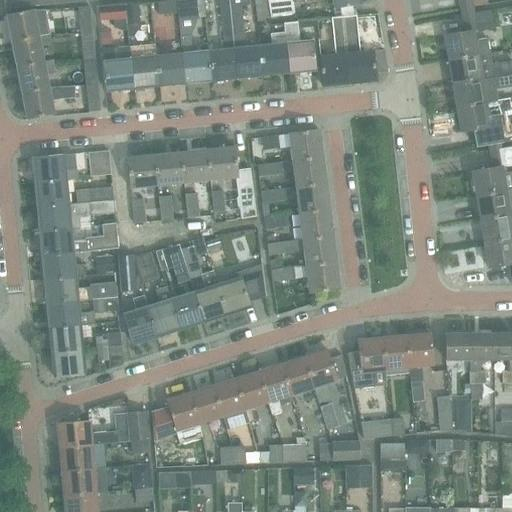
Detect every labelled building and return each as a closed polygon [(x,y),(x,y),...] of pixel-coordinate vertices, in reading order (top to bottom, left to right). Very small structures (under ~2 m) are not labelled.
[(196,0),(186,0),(177,1),(178,14),(179,20),(198,18),(196,0)] [(211,82),(237,79),(229,0),(218,0),(224,50),(208,52),(211,82)] [(263,77),(260,47),(246,48),(241,7),(250,6),(249,0),(229,0),(237,79),(263,77)] [(254,0),(257,21),(265,20),(262,0),(254,0)] [(343,18),(353,17),(353,16),(352,6),(360,4),(358,0),(262,0),(265,20),(269,19),(268,16),(270,16),(270,18),(293,14),(291,1),(297,0),(331,0),(333,8),(342,6),(343,18)] [(457,0),(460,12),(472,11),(471,7),(483,6),(481,0),(457,0)] [(159,16),(178,14),(177,1),(157,3),(159,16)] [(138,5),(125,6),(126,19),(127,26),(140,25),(138,5)] [(125,6),(98,8),(99,21),(126,19),(125,6)] [(80,34),(92,33),(90,7),(77,8),(80,34)] [(31,9),(10,14),(6,15),(11,41),(37,36),(48,34),(46,22),(44,22),(41,11),(32,12),(31,9)] [(448,60),(489,54),(487,39),(473,41),(472,31),(494,28),(491,11),(472,14),(472,11),(460,12),(463,32),(444,35),(448,60)] [(343,18),(349,84),(375,81),(375,74),(388,73),(385,50),(358,53),(355,16),(353,16),(353,17),(343,18)] [(349,84),(343,18),(331,19),(334,55),(319,57),(322,87),(349,84)] [(284,33),(289,74),(315,72),(312,42),(299,43),(297,22),(283,24),(284,33)] [(92,33),(80,34),(82,60),(95,59),(92,33)] [(263,77),(289,74),(284,33),(270,35),(272,46),(260,47),(263,77)] [(16,67),(42,62),(37,36),(11,41),(16,67)] [(182,55),(185,84),(211,82),(208,52),(193,53),(190,36),(180,37),(182,54),(182,55)] [(129,47),(133,89),(159,87),(156,57),(155,45),(129,47)] [(103,52),(104,62),(103,62),(106,92),(133,89),(129,47),(117,48),(117,51),(103,52)] [(448,60),(452,83),(503,75),(501,64),(491,65),(489,54),(448,60)] [(185,84),(182,55),(156,57),(159,87),(185,84)] [(95,59),(82,60),(85,86),(97,84),(95,59)] [(53,61),(42,63),(42,62),(16,67),(22,92),(47,87),(45,75),(56,73),(53,61)] [(452,83),(456,108),(498,101),(496,88),(511,85),(511,73),(503,75),(452,83)] [(86,93),(88,113),(100,111),(97,84),(85,86),(86,93)] [(52,114),(47,87),(22,92),(27,119),(52,114)] [(498,101),(456,108),(460,132),(472,130),(474,147),(511,141),(511,129),(507,100),(498,101)] [(288,136),(292,162),(321,158),(318,132),(288,136)] [(253,140),(254,152),(278,149),(276,137),(253,140)] [(475,197),(511,190),(511,171),(501,173),(500,167),(511,165),(511,157),(510,148),(502,149),(501,146),(487,149),(491,168),(471,171),(475,197)] [(241,219),(256,217),(250,169),(236,171),(234,148),(207,151),(209,181),(235,179),(238,198),(237,199),(238,208),(240,209),(241,219)] [(90,176),(111,174),(109,151),(88,153),(90,176)] [(183,183),(209,181),(207,151),(180,153),(183,183)] [(157,186),(183,183),(180,153),(154,156),(157,186)] [(76,169),(64,170),(63,156),(33,158),(35,183),(65,181),(78,180),(76,169)] [(127,158),(129,178),(130,188),(157,186),(154,156),(127,158)] [(295,188),(324,184),(321,158),(292,162),(295,188)] [(258,178),(282,175),(281,163),(257,166),(258,178)] [(68,205),(65,181),(35,183),(37,208),(68,205)] [(328,210),(324,184),(295,188),(298,214),(328,210)] [(76,191),(77,204),(113,201),(112,188),(76,191)] [(262,204),(286,202),(285,189),(260,192),(262,204)] [(479,221),(511,215),(511,190),(475,197),(479,221)] [(211,192),(213,217),(226,215),(223,191),(211,192)] [(184,195),(187,219),(200,217),(197,194),(184,195)] [(173,221),(170,196),(158,198),(159,201),(158,201),(160,222),(173,221)] [(131,200),(134,225),(145,224),(144,203),(143,199),(131,200)] [(87,218),(87,216),(115,214),(113,201),(77,204),(68,205),(37,208),(39,232),(70,229),(80,229),(79,218),(87,218)] [(261,218),(282,216),(281,204),(260,205),(261,218)] [(331,236),(328,210),(298,214),(301,240),(331,236)] [(265,231),(289,228),(288,215),(264,218),(265,231)] [(511,215),(479,221),(483,244),(511,240),(509,229),(511,228),(511,215)] [(71,242),(70,229),(39,232),(42,256),(72,254),(118,249),(115,225),(101,226),(102,237),(85,238),(85,241),(71,242)] [(251,234),(243,236),(245,248),(253,247),(251,234)] [(335,263),(331,236),(301,240),(302,241),(276,244),(276,243),(267,244),(268,256),(303,252),(305,266),(279,270),(278,261),(269,262),(270,272),(335,263)] [(218,239),(205,243),(208,251),(221,247),(218,239)] [(511,284),(511,239),(511,240),(483,244),(487,269),(507,266),(510,285),(511,284)] [(193,247),(181,250),(186,266),(198,262),(195,251),(193,247)] [(186,266),(181,250),(168,254),(177,284),(191,280),(186,266)] [(133,256),(131,256),(140,285),(141,284),(157,280),(149,253),(133,258),(133,256)] [(74,266),(72,254),(42,256),(44,280),(75,277),(85,276),(84,266),(74,266)] [(232,255),(220,259),(223,270),(236,266),(232,255)] [(119,257),(121,292),(136,292),(142,289),(141,284),(140,285),(131,256),(119,257)] [(308,294),(338,290),(335,263),(270,272),(271,283),(306,279),(308,294)] [(228,282),(217,285),(227,314),(249,307),(247,303),(265,298),(262,273),(261,267),(227,278),(228,282)] [(204,289),(195,293),(204,321),(227,314),(217,285),(213,271),(202,275),(200,276),(200,277),(204,289)] [(75,277),(44,280),(46,304),(77,301),(92,300),(117,298),(116,285),(104,286),(90,287),(90,288),(76,289),(75,277)] [(157,336),(180,329),(171,300),(167,287),(156,290),(160,304),(148,308),(157,336)] [(180,329),(204,321),(195,293),(171,300),(180,329)] [(132,344),(157,336),(148,308),(147,308),(144,296),(132,300),(132,297),(124,298),(126,314),(123,315),(132,344)] [(92,300),(93,312),(93,314),(118,312),(117,298),(92,300)] [(94,325),(93,314),(93,312),(78,314),(77,301),(46,304),(48,328),(80,326),(94,325)] [(82,350),(80,326),(48,328),(51,353),(82,350)] [(94,335),(96,349),(120,346),(119,333),(94,335)] [(511,333),(493,334),(494,360),(507,360),(507,372),(499,372),(499,384),(511,383),(511,333)] [(430,334),(405,336),(408,368),(409,383),(421,382),(420,367),(433,366),(430,334)] [(461,361),(469,361),(469,334),(444,334),(445,361),(461,361)] [(480,373),(480,361),(494,360),(493,334),(469,334),(469,361),(469,384),(486,384),(486,373),(480,373)] [(405,336),(381,338),(384,370),(408,368),(405,336)] [(352,389),(362,388),(373,387),(371,372),(384,370),(381,338),(356,341),(359,369),(351,369),(352,389)] [(109,368),(122,364),(120,346),(96,349),(98,362),(109,362),(109,368)] [(84,374),(82,350),(51,353),(53,377),(84,374)] [(313,389),(318,404),(331,400),(326,385),(347,378),(340,354),(328,357),(326,350),(304,357),(313,389)] [(313,389),(304,357),(280,364),(290,396),(313,389)] [(280,406),(292,402),(290,396),(280,364),(257,371),(267,403),(272,416),(282,413),(280,406)] [(235,378),(244,410),(249,423),(259,420),(255,407),(267,403),(257,371),(235,378)] [(223,416),(244,410),(235,378),(213,385),(223,416)] [(213,385),(189,392),(198,424),(223,416),(213,385)] [(166,408),(169,419),(173,432),(198,424),(189,392),(163,400),(166,408)] [(437,398),(440,432),(451,431),(448,397),(437,398)] [(166,408),(153,412),(155,440),(174,434),(173,432),(169,419),(166,408)] [(122,412),(124,429),(86,432),(85,420),(56,422),(58,448),(90,445),(129,442),(145,440),(143,411),(122,412)] [(469,416),(456,416),(457,431),(470,431),(469,416)] [(402,419),(388,420),(390,437),(404,436),(402,419)] [(388,420),(361,423),(363,440),(390,437),(388,420)] [(511,422),(495,423),(495,436),(511,438),(511,422)] [(145,440),(129,442),(130,454),(146,453),(145,440)] [(453,441),(436,441),(436,453),(451,453),(451,452),(453,452),(453,441)] [(465,441),(453,441),(453,452),(465,452),(465,441)] [(358,442),(330,443),(330,444),(331,463),(360,462),(358,442)] [(428,442),(417,442),(417,455),(428,455),(428,442)] [(330,443),(319,444),(320,464),(331,463),(330,444),(330,443)] [(90,445),(58,448),(60,471),(92,468),(90,445)] [(306,445),(280,446),(282,463),(307,462),(306,445)] [(404,445),(380,445),(380,472),(405,472),(404,445)] [(257,454),(258,465),(282,463),(280,446),(269,447),(269,453),(257,454)] [(258,465),(257,454),(245,454),(244,447),(232,448),(233,466),(258,465)] [(233,466),(232,448),(219,448),(220,466),(233,466)] [(150,466),(129,467),(130,477),(134,477),(151,476),(150,466)] [(92,468),(60,471),(62,495),(94,492),(92,468)] [(227,472),(215,472),(215,484),(227,483),(227,472)] [(190,473),(158,474),(158,490),(190,488),(190,473)] [(239,475),(231,475),(231,483),(239,483),(239,475)] [(344,500),(368,500),(368,478),(344,478),(344,500)] [(152,487),(135,488),(136,502),(153,500),(152,487)] [(62,495),(63,511),(95,511),(94,492),(62,495)]
